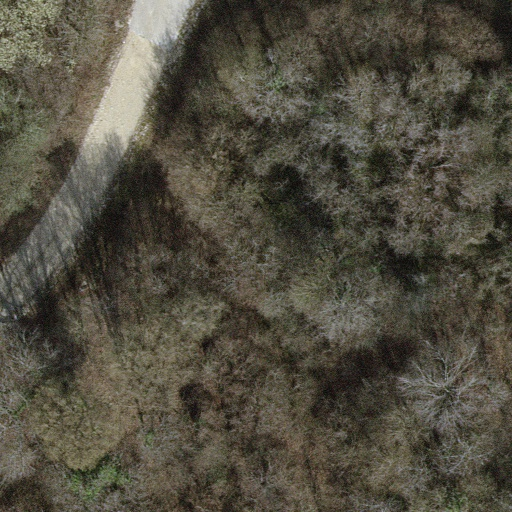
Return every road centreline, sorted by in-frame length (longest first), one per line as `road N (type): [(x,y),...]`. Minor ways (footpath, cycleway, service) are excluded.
road 1 (trunk): [(0,62),(70,511)]
road 2 (track): [(0,297),(57,238),(163,0)]
